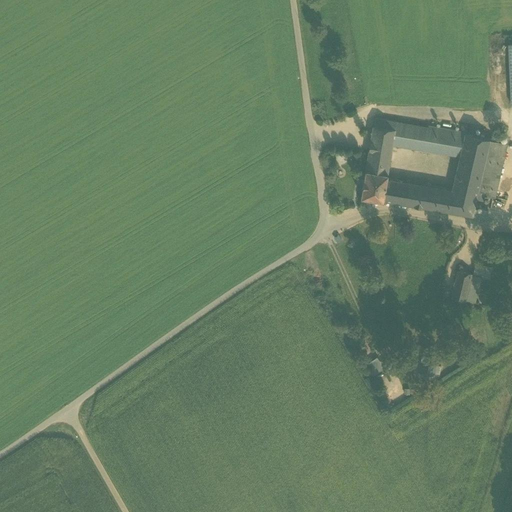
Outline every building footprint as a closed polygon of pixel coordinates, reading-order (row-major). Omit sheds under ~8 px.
[(375,116),(366,169),(387,172),(393,144),(397,120),(375,116)] [(465,133),(397,120),(393,144),(460,157),(465,133)] [(489,139),(465,133),(460,157),(452,190),(476,194),(478,188),(489,139)] [(507,143),(489,139),(478,188),(496,192),(507,143)] [(366,169),(361,196),(383,199),(386,178),(387,172),(366,169)] [(472,216),(476,194),(452,190),(386,178),(383,199),(472,216)] [(481,276),(458,270),(451,296),(474,302),(481,276)] [(438,355),(422,352),(418,371),(432,374),(438,355)] [(432,374),(418,371),(416,377),(431,381),(432,374)]
